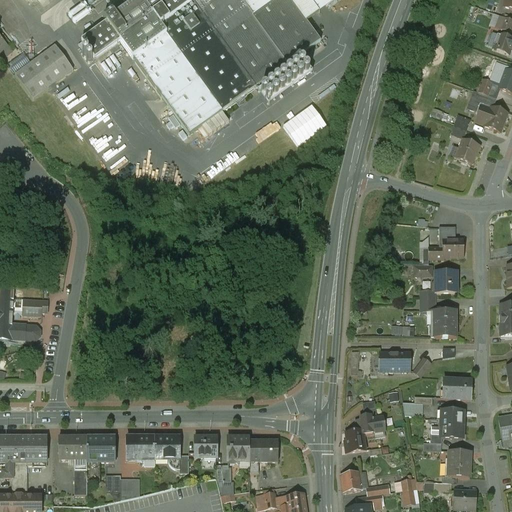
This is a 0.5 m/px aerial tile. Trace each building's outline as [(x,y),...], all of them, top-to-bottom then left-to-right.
[(140,0),(115,18),(112,13),(103,20),(106,24),(120,42),(119,42),(189,138),(222,114),(160,27),(140,0)] [(193,3),(190,0),(139,0),(140,0),(160,27),(193,3)] [(287,67),(251,18),(252,17),(239,0),(197,0),(193,3),(255,90),(287,67)] [(336,0),(239,0),(252,17),(276,0),(289,0),(306,24),(337,1),(336,0)] [(276,0),(252,17),(251,18),(287,67),(321,43),(306,24),(289,0),(276,0)] [(511,0),(506,0),(503,8),(511,11),(511,0)] [(255,90),(193,3),(160,27),(222,114),(255,90)] [(511,29),(511,22),(504,19),(501,28),(499,31),(504,33),(502,38),(511,42),(511,39),(511,35),(510,35),(511,29)] [(106,24),(82,42),(95,60),(119,42),(120,42),(106,24)] [(0,38),(0,56),(9,48),(0,38)] [(502,38),(496,52),(508,57),(510,52),(508,51),(511,42),(502,38)] [(55,47),(15,77),(32,101),(73,71),(55,47)] [(9,48),(0,56),(0,63),(13,52),(12,52),(9,48)] [(302,61),(258,93),(268,106),(312,74),(302,61)] [(511,74),(505,72),(500,88),(498,91),(499,92),(511,96),(511,74)] [(500,88),(483,82),(478,95),(483,97),(495,101),(499,92),(498,91),(500,88)] [(473,93),(467,111),(476,115),(480,104),(483,97),(478,95),(473,93)] [(495,101),(483,97),(480,104),(493,108),(495,101)] [(298,149),(327,128),(312,106),(283,127),(298,149)] [(507,116),(491,110),(487,119),(484,128),(484,129),(500,135),(507,116)] [(487,119),(479,116),(475,125),(484,128),(487,119)] [(470,122),(457,118),(453,129),(466,133),(470,122)] [(466,133),(453,129),(451,135),(464,140),(466,133)] [(480,148),(463,142),(459,151),(454,149),(450,158),(456,160),(456,161),(471,167),(475,157),(476,158),(480,148)] [(179,174),(177,191),(187,192),(189,175),(179,174)] [(455,230),(439,230),(439,251),(442,251),(442,243),(455,243),(455,230)] [(455,243),(442,243),(442,251),(443,251),(443,261),(463,261),(463,243),(455,243)] [(439,251),(428,251),(428,262),(443,262),(443,261),(443,251),(442,251),(439,251)] [(432,268),(414,267),(414,276),(421,276),(421,279),(432,279),(432,268)] [(456,275),(435,275),(435,284),(435,295),(456,295),(456,275)] [(0,341),(25,343),(26,328),(12,327),(12,317),(23,318),(22,318),(41,319),(41,315),(47,316),(48,304),(23,303),(23,311),(13,311),(14,290),(0,289),(0,341)] [(435,300),(420,300),(420,314),(434,314),(435,313),(435,300)] [(511,307),(500,307),(500,317),(501,317),(501,326),(501,327),(511,327),(511,307)] [(456,313),(435,313),(434,314),(434,327),(431,327),(431,340),(433,340),(456,340),(456,313)] [(511,327),(501,327),(501,326),(500,326),(500,338),(511,337),(511,327)] [(414,336),(414,328),(393,327),(393,336),(414,336)] [(455,359),(455,350),(444,349),(443,359),(455,359)] [(351,353),(351,375),(359,375),(359,353),(351,353)] [(409,356),(380,356),(380,374),(410,374),(410,364),(409,364),(409,356)] [(423,361),(413,374),(420,380),(430,366),(423,361)] [(471,383),(444,382),(443,401),(470,403),(471,383)] [(374,403),(362,405),(362,406),(363,405),(364,412),(363,412),(375,410),(374,403)] [(414,406),(403,406),(405,419),(422,420),(423,407),(414,406)] [(463,414),(440,413),(439,431),(441,431),(441,434),(441,441),(442,441),(462,441),(462,430),(461,430),(462,415),(463,415),(463,414)] [(511,418),(499,421),(503,443),(504,448),(511,447),(511,441),(511,418)] [(382,419),(357,423),(359,433),(345,435),(346,443),(344,443),(345,455),(365,453),(362,434),(372,432),(373,435),(384,433),(382,419)] [(441,434),(431,434),(431,440),(430,440),(429,441),(431,441),(430,446),(441,447),(442,441),(441,441),(441,434)] [(46,440),(0,440),(0,465),(13,465),(13,468),(27,468),(47,468),(46,440)] [(86,440),(58,440),(58,462),(74,462),(87,462),(86,440)] [(115,440),(86,440),(87,462),(87,465),(100,465),(115,465),(115,440)] [(154,440),(127,440),(127,463),(142,463),(142,462),(155,462),(154,440)] [(180,440),(154,440),(155,462),(168,462),(172,462),(180,462),(180,458),(180,440)] [(217,440),(195,440),(195,459),(217,459),(217,440)] [(249,440),(227,440),(227,464),(228,464),(236,464),(249,464),(249,444),(249,440)] [(277,444),(249,444),(249,464),(250,476),(259,476),(258,465),(278,465),(277,444)] [(430,446),(423,446),(423,453),(441,454),(441,447),(430,446)] [(470,455),(449,454),(448,479),(457,480),(469,480),(470,455)] [(188,458),(180,458),(180,462),(180,473),(179,473),(179,476),(188,476),(188,458)] [(87,462),(74,462),(74,486),(87,486),(87,465),(87,462)] [(172,462),(168,462),(169,465),(169,467),(171,469),(173,470),(175,472),(177,472),(177,473),(179,473),(180,473),(180,462),(172,462)] [(13,465),(0,465),(0,475),(2,475),(2,480),(13,480),(13,468),(13,465)] [(100,465),(87,465),(87,486),(100,486),(100,465)] [(27,468),(13,468),(13,480),(13,486),(27,486),(27,468)] [(228,468),(223,468),(223,484),(223,498),(233,496),(233,485),(231,485),(231,484),(231,470),(228,470),(228,468)] [(358,475),(340,478),(343,495),(360,492),(358,475)] [(448,479),(442,479),(441,486),(451,486),(456,487),(457,480),(448,479)] [(133,482),(121,482),(121,493),(133,493),(133,482)] [(408,482),(401,483),(403,494),(413,492),(411,482),(408,482)] [(441,486),(434,485),(434,493),(451,494),(451,486),(441,486)] [(87,486),(74,486),(74,498),(87,498),(87,486)] [(388,488),(366,491),(367,499),(380,497),(389,496),(388,488)] [(413,492),(403,494),(405,507),(415,506),(413,492)] [(133,493),(121,493),(121,495),(121,503),(133,500),(133,493)] [(475,511),(476,494),(454,493),(453,510),(462,511),(466,511),(475,511)] [(275,496),(257,498),(258,511),(260,511),(277,510),(275,496)] [(305,511),(304,496),(287,499),(287,500),(283,500),(284,504),(281,505),(282,509),(288,508),(288,511),(305,511)] [(23,497),(15,497),(15,498),(0,498),(0,511),(40,511),(41,508),(41,498),(23,498),(23,497)] [(53,497),(41,497),(41,498),(41,508),(53,508),(53,497)] [(380,497),(367,499),(369,508),(373,508),(373,510),(382,509),(380,497)] [(367,499),(356,500),(357,510),(369,508),(367,499)]
